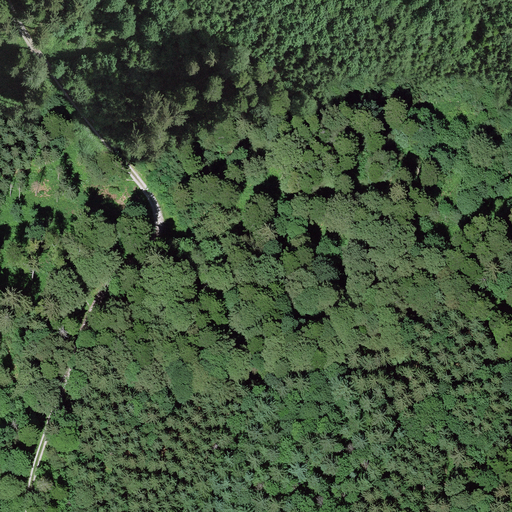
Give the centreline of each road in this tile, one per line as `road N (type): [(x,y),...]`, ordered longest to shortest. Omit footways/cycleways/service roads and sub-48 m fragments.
road 1 (track): [(29,511),(39,457),(91,311),(161,226),(151,197),(60,83),(8,0)]
road 2 (track): [(267,511),(353,446),(511,362)]
